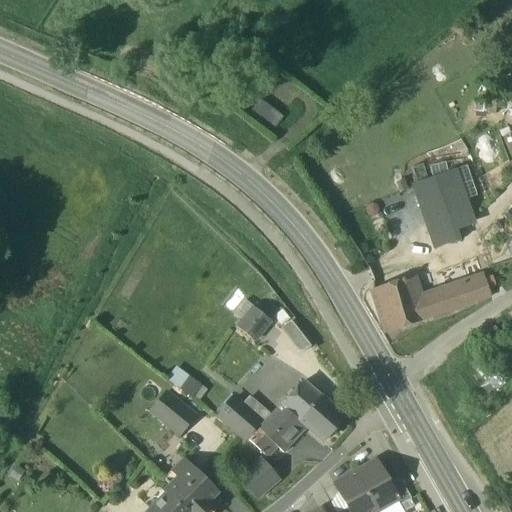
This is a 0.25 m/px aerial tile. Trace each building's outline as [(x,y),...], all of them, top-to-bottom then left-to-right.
[(239,114),(265,133),(277,116),(252,97),(239,114)] [(473,226),(469,213),(455,171),(413,185),(427,228),(435,249),(457,241),(454,232),(473,226)] [(370,292),(384,334),(425,320),(491,297),(484,278),(430,297),(430,295),(420,298),(414,279),(370,292)] [(237,329),(254,343),(271,323),(266,319),(269,315),(256,305),(237,329)] [(283,326),(299,348),(309,341),(293,319),(283,326)] [(480,338),(489,350),(504,339),(494,327),(480,338)] [(176,366),(167,381),(199,400),(208,386),(176,366)] [(280,406),(299,423),(322,399),(303,382),(280,406)] [(151,413),(179,436),(194,417),(166,394),(151,413)] [(218,418),(245,441),(262,422),(235,399),(218,418)] [(345,419),(322,399),(299,423),(305,429),(322,444),(345,419)] [(283,453),(305,429),(299,423),(280,406),(249,441),(266,458),(276,447),(283,453)] [(238,481),(256,500),(278,481),(256,454),(250,460),(255,466),(238,481)] [(164,493),(166,495),(183,511),(209,511),(214,508),(208,502),(218,492),(185,460),(164,481),(170,487),(164,493)] [(376,461),(355,473),(377,511),(397,501),(398,500),(389,484),(376,461)] [(377,511),(355,473),(334,485),(347,508),(349,511),(377,511)] [(397,501),(400,506),(411,499),(400,478),(389,484),(398,500),(397,501)] [(183,511),(166,495),(148,511),(183,511)]
